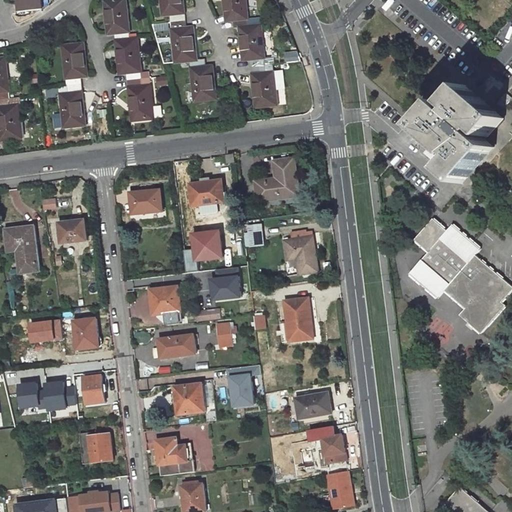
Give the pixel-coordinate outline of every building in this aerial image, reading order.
[(38,6),(36,0),(15,0),(17,9),(38,6)] [(104,0),(107,27),(114,27),(128,25),(124,0),(104,0)] [(160,0),(162,9),(168,8),(183,7),(182,0),(160,0)] [(223,0),(226,15),(232,15),(246,13),(244,0),(223,0)] [(169,16),(184,14),(183,7),(168,8),(169,16)] [(170,23),(185,21),(184,14),(169,16),(170,23)] [(263,51),(259,18),(247,19),(238,20),(242,54),(249,53),(263,51)] [(170,23),(175,56),(190,54),(196,54),(192,20),(185,21),(170,23)] [(115,35),(129,33),(128,25),(114,27),(115,35)] [(115,35),(118,66),(127,65),(140,63),(136,32),(129,33),(115,35)] [(85,70),(81,37),(61,39),(65,72),(78,70),(85,70)] [(263,51),(249,53),(250,60),(264,59),(263,51)] [(190,54),(191,62),(204,60),(203,53),(196,54),(190,54)] [(264,59),(250,60),(251,68),(264,66),(264,59)] [(215,93),(211,60),(204,60),(191,62),(195,95),(215,93)] [(128,73),(141,72),(140,63),(127,65),(128,73)] [(251,68),(256,101),(275,98),(271,65),(264,66),(251,68)] [(78,70),(65,72),(66,81),(79,80),(78,70)] [(152,111),(148,71),(141,72),(128,73),(128,81),(132,114),(152,111)] [(67,89),(80,87),(79,80),(66,81),(67,89)] [(505,119),(465,85),(448,105),(456,111),(454,114),(440,102),(417,129),(452,159),(454,157),(457,159),(445,173),(462,187),(495,149),(478,135),(481,132),(488,139),(505,119)] [(84,119),(80,87),(67,89),(60,90),(64,122),(84,119)] [(0,94),(0,133),(19,132),(15,101),(22,100),(21,92),(8,94),(0,94)] [(237,162),(237,154),(229,155),(230,163),(237,162)] [(260,203),(305,196),(299,155),(275,159),(278,182),(266,183),(266,178),(257,179),(258,191),(260,203)] [(228,203),(225,178),(192,182),(195,206),(228,203)] [(167,211),(165,188),(133,191),(135,215),(167,211)] [(511,283),(479,254),(485,247),(475,239),(457,223),(451,230),(437,217),(417,240),(431,252),(411,274),(440,299),(447,291),(466,309),(461,315),(483,334),(509,305),(504,302),(511,292),(511,283)] [(245,225),(247,247),(268,245),(267,239),(266,223),(245,225)] [(87,246),(84,227),(60,230),(62,249),(87,246)] [(39,274),(34,232),(10,235),(12,254),(22,253),(24,275),(39,274)] [(316,235),(288,240),(291,258),(300,256),(303,272),(322,269),(316,235)] [(217,241),(206,242),(209,267),(224,265),(221,240),(217,241)] [(242,267),(219,270),(220,277),(243,274),(242,267)] [(220,277),(215,278),(218,300),(246,296),(243,274),(220,277)] [(187,312),(184,284),(153,288),(156,316),(187,312)] [(287,301),(289,323),(281,324),(283,343),(316,339),(314,323),(312,324),(309,299),(287,301)] [(225,319),(224,311),(218,312),(202,314),(203,321),(225,319)] [(202,314),(194,314),(195,322),(203,321),(202,314)] [(266,327),(264,315),(255,316),(257,329),(266,327)] [(98,349),(95,324),(77,327),(81,351),(98,349)] [(233,337),(232,328),(221,329),(222,339),(233,337)] [(200,352),(198,334),(163,338),(165,356),(200,352)] [(13,372),(6,338),(0,339),(0,349),(6,373),(13,372)] [(262,364),(228,368),(229,375),(232,375),(254,372),(255,375),(263,374),(262,364)] [(254,372),(232,375),(234,391),(235,408),(258,405),(255,375),(254,372)] [(50,381),(52,409),(72,408),(71,379),(50,381)] [(24,408),(44,407),(42,381),(23,382),(24,408)] [(106,403),(103,381),(86,384),(90,406),(106,403)] [(210,411),(207,382),(178,385),(181,414),(210,411)] [(303,417),(336,411),(333,393),(300,398),(303,417)] [(328,448),(332,474),(352,470),(346,435),(340,436),(338,425),(319,429),(320,438),(326,437),(328,448)] [(158,439),(162,473),(194,469),(193,457),(187,458),(185,442),(184,436),(158,439)] [(85,466),(113,462),(110,440),(92,442),(92,438),(81,440),(85,466)] [(333,480),(338,509),(358,506),(352,470),(332,474),(333,480)] [(201,511),(210,511),(206,484),(189,485),(190,490),(186,491),(188,511),(201,511)] [(120,511),(123,511),(121,489),(70,495),(71,511),(120,511)] [(484,511),(467,496),(461,490),(459,493),(451,502),(445,509),(448,511),(484,511)]
